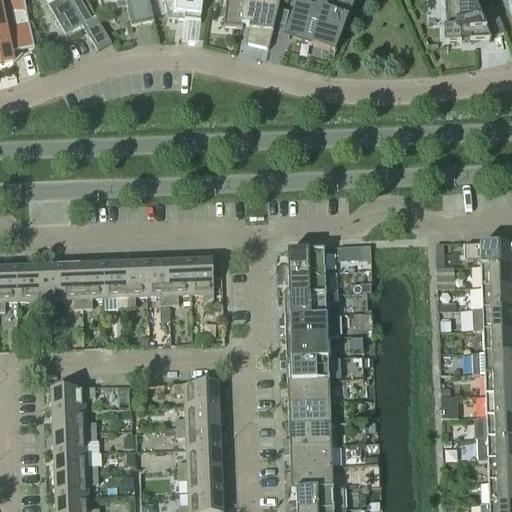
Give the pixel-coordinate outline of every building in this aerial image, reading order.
[(33,50),(22,0),(0,0),(0,65),(12,63),(10,55),(33,50)] [(91,22),(77,0),(41,0),(65,38),(81,29),(97,55),(110,46),(94,19),(91,22)] [(101,0),(103,8),(124,3),(130,30),(153,25),(147,0),(101,0)] [(199,25),(202,0),(166,0),(167,0),(162,1),(167,21),(199,25)] [(267,53),(280,0),(225,0),(222,30),(241,32),(242,28),(248,29),(244,48),(267,53)] [(333,61),(355,0),(328,0),(328,1),(326,1),(325,6),(326,6),(325,10),(316,7),(315,13),(296,6),(287,42),(288,42),(289,36),(312,44),(311,48),(333,56),(332,60),(333,61)] [(488,45),(490,44),(472,1),(471,2),(444,3),(445,29),(443,29),(443,46),(460,45),(460,43),(469,43),(469,45),(488,44),(488,45)] [(511,247),(463,249),(464,264),(479,264),(479,271),(511,269),(511,247)] [(323,274),(323,255),(286,256),(286,270),(281,270),(282,278),(330,276),(330,274),(323,274)] [(190,299),(188,265),(167,266),(168,310),(177,310),(177,300),(190,299)] [(213,308),(211,265),(188,265),(190,299),(202,299),(202,309),(213,308)] [(168,310),(167,266),(145,267),(147,301),(159,300),(159,310),(168,310)] [(147,301),(145,267),(123,268),(125,312),(134,311),(134,301),(147,301)] [(125,312),(123,268),(102,269),(103,302),(116,302),(116,312),(125,312)] [(103,302),(102,269),(81,270),(82,313),(91,313),(91,303),(103,302)] [(511,269),(479,271),(480,293),(511,291),(511,269)] [(60,304),(59,270),(37,271),(38,315),(47,315),(47,312),(47,304),(60,304)] [(82,313),(81,270),(59,270),(60,304),(73,303),(73,314),(82,313)] [(38,315),(37,271),(15,272),(16,306),(29,305),(29,315),(38,315)] [(16,306),(15,272),(0,272),(0,316),(4,316),(4,306),(16,306)] [(324,298),(324,279),(330,279),(330,276),(282,278),(283,300),(324,298)] [(511,291),(480,293),(481,314),(511,313),(511,291)] [(337,319),(337,297),(324,298),(283,300),(283,322),(337,319)] [(511,313),(481,314),(482,336),(511,334),(511,313)] [(338,341),(337,319),(283,322),(284,343),(326,341),(338,341)] [(511,334),(482,336),(482,356),(483,357),(511,356),(511,334)] [(327,360),(326,341),(284,343),(285,365),(333,362),(333,360),(327,360)] [(511,356),(483,357),(482,356),(471,357),(471,379),(483,379),(511,378),(511,356)] [(328,384),(327,366),(333,366),(333,362),(285,365),(286,386),(328,384)] [(511,378),(483,379),(484,401),(511,399),(511,378)] [(328,404),(328,384),(286,386),(287,408),(334,406),(334,404),(328,404)] [(217,410),(216,387),(173,389),(173,399),(183,399),(184,411),(217,410)] [(84,415),(84,402),(94,402),(93,392),(50,394),(51,416),(84,415)] [(511,421),(511,399),(484,401),(485,422),(511,421)] [(329,428),(329,409),(334,409),(334,406),(287,408),(287,430),(329,428)] [(218,432),(217,410),(184,411),(184,424),(174,424),(174,433),(218,432)] [(85,427),(84,415),(51,416),(52,438),(95,436),(95,427),(85,427)] [(511,421),(485,422),(473,423),(474,444),(486,444),(511,443),(511,421)] [(335,428),(329,428),(287,430),(288,451),(336,449),(335,428)] [(219,453),(218,432),(174,433),(175,442),(185,442),(185,454),(219,453)] [(96,445),(95,436),(52,438),(52,459),(86,458),(85,446),(96,445)] [(511,443),(486,444),(487,466),(511,464),(511,443)] [(331,471),(330,452),(336,452),(336,449),(288,451),(289,473),(331,471)] [(220,475),(219,453),(185,454),(186,467),(176,467),(176,476),(220,475)] [(86,471),(86,458),(52,459),(53,481),(97,479),(96,470),(86,471)] [(511,464),(487,466),(487,487),(511,486),(511,464)] [(332,490),(331,471),(289,473),(290,494),(338,492),(338,490),(332,490)] [(221,496),(220,475),(176,476),(176,485),(186,485),(187,498),(221,496)] [(97,488),(97,479),(53,481),(54,503),(88,501),(87,489),(97,488)] [(511,507),(511,486),(487,487),(488,509),(479,509),(511,507)] [(344,511),(344,491),(338,492),(290,494),(290,511),(344,511)] [(221,511),(221,496),(187,498),(187,510),(177,510),(177,511),(221,511)] [(87,511),(88,501),(54,503),(54,511),(87,511)]
